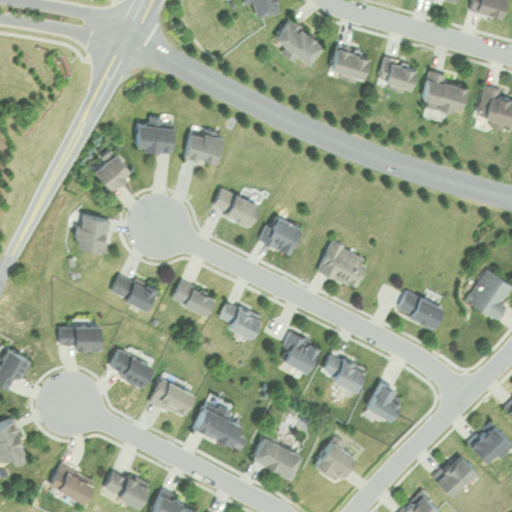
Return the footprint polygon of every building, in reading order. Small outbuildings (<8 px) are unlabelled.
[(276,7),(274,0),(249,0),(252,13),(276,7)] [(503,0),(469,0),(468,7),(499,15),(503,0)] [(272,35),(304,60),(319,41),(288,15),(272,35)] [(360,75),(366,52),(334,42),(327,66),(360,75)] [(413,63),(387,56),(380,81),(406,88),(413,63)] [(456,108),(464,79),(426,68),(418,97),(456,108)] [(511,109),(511,93),(486,88),(479,116),(509,123),(511,109)] [(170,122),(135,121),(134,147),(169,148),(170,122)] [(182,153),(212,161),(220,133),(190,125),(182,153)] [(129,168),(111,150),(91,170),(109,188),(129,168)] [(246,222),(256,200),(219,184),(210,206),(246,222)] [(298,223),(274,212),(262,239),(285,250),(298,223)] [(107,217),(77,213),(73,245),(103,249),(107,217)] [(315,268),(354,284),(366,253),(328,238),(315,268)] [(511,284),(511,282),(484,266),(464,298),(493,316),(511,284)] [(108,289),(142,306),(152,286),(119,269),(108,289)] [(211,297),(181,275),(169,292),(199,313),(211,297)] [(430,323),(440,301),(429,297),(428,297),(404,287),(395,308),(430,323)] [(223,324),(246,336),(258,314),(235,302),(223,324)] [(56,320),(56,346),(97,346),(97,320),(56,320)] [(316,343),(293,332),(280,358),(303,369),(316,343)] [(0,350),(0,384),(13,389),(25,354),(1,347),(0,350)] [(111,349),(110,380),(142,381),(143,351),(111,349)] [(329,378),(352,388),(362,365),(339,355),(329,378)] [(180,413),(191,387),(158,374),(147,400),(180,413)] [(364,404),(386,417),(400,392),(378,379),(364,404)] [(192,427),(235,447),(241,434),(233,430),(237,420),(202,404),(192,427)] [(0,458),(10,456),(11,461),(24,459),(14,417),(0,419),(0,458)] [(484,462),(508,442),(491,422),(467,442),(484,462)] [(299,448),(260,431),(249,457),(287,474),(299,448)] [(311,460),(334,477),(352,454),(330,436),(311,460)] [(449,495),(474,470),(457,453),(432,478),(449,495)] [(80,495),(90,470),(58,458),(49,483),(80,495)] [(102,488),(136,499),(144,477),(110,465),(102,488)] [(152,511),(184,511),(189,503),(158,488),(148,509),(152,511)] [(400,511),(436,511),(440,506),(416,489),(400,511)]
